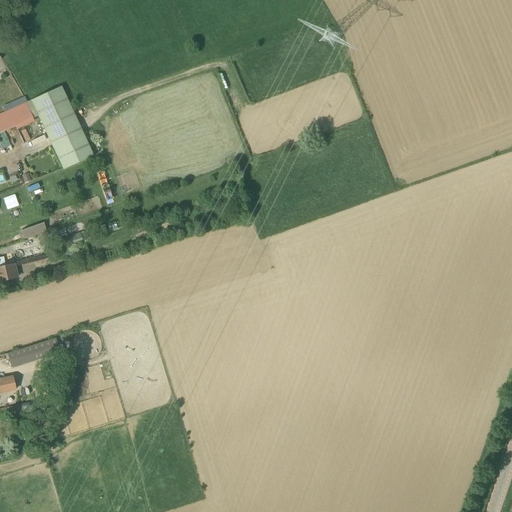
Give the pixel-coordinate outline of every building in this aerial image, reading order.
[(60,168),(91,153),(60,86),(29,100),(29,101),(36,117),(60,168)] [(13,104),(14,107),(25,102),(25,103),(27,102),(26,102),(26,100),(25,100),(25,98),(24,98),(23,99),(19,101),(13,104)] [(0,132),(14,126),(16,130),(33,122),(32,119),(36,117),(29,101),(27,102),(25,103),(25,102),(14,107),(0,114),(0,132)] [(28,173),(21,176),(25,183),(31,181),(28,173)] [(237,181),(226,185),(228,192),(239,188),(237,181)] [(23,189),(0,197),(0,206),(0,207),(26,197),(23,189)] [(42,224),(21,231),(23,238),(44,230),(42,224)] [(63,251),(76,246),(83,243),(79,233),(67,238),(66,234),(54,239),(59,252),(63,251)] [(152,244),(162,240),(160,234),(154,235),(155,237),(150,238),(152,244)] [(53,262),(66,258),(63,251),(59,252),(50,255),(53,262)] [(0,281),(16,277),(13,264),(0,267),(0,281)] [(44,342),(0,356),(4,368),(48,353),(44,342)] [(0,393),(16,390),(12,376),(0,378),(0,393)] [(33,404),(21,407),(21,409),(22,413),(34,411),(33,404)] [(0,409),(0,417),(21,414),(19,405),(0,409)] [(23,426),(11,429),(13,440),(25,437),(23,426)]
